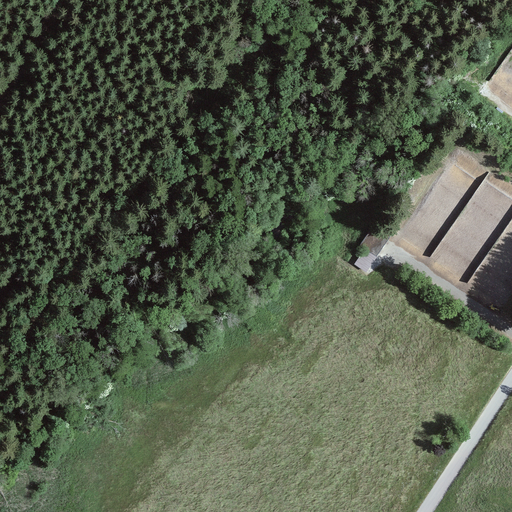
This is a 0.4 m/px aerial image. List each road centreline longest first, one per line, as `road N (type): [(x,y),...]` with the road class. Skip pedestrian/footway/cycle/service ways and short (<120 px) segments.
road 1 (unclassified): [(423,511),(511,378)]
road 2 (track): [(66,0),(0,102)]
